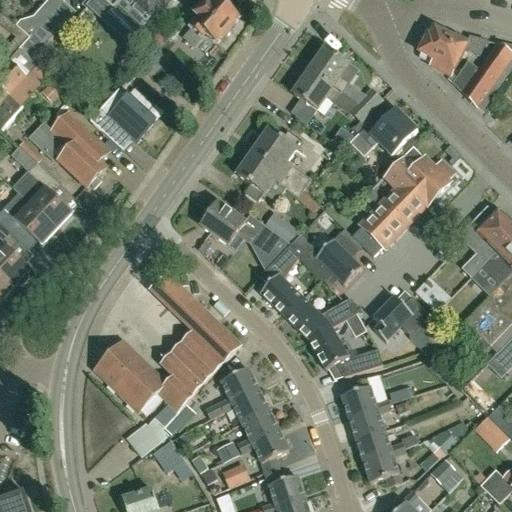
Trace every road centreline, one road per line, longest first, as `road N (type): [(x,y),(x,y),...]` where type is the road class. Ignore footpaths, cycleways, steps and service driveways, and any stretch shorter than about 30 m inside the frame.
road 1 (residential): [(145,223),(291,367),(318,419),(346,511)]
road 2 (tertiary): [(75,511),(60,425),(70,348),(145,223)]
road 3 (tertiary): [(145,223),(300,0)]
road 4 (residential): [(511,179),(398,66),(379,25)]
road 5 (residential): [(511,20),(430,5),(379,25)]
